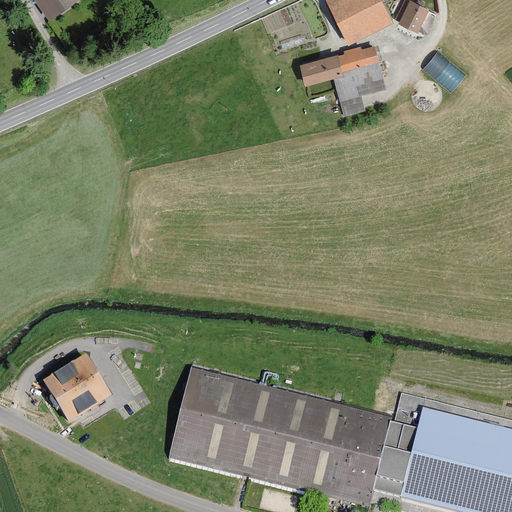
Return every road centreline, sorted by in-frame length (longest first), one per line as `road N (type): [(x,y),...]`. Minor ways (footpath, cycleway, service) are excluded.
road 1 (secondary): [(0,123),(266,0)]
road 2 (unclassified): [(215,511),(0,415)]
